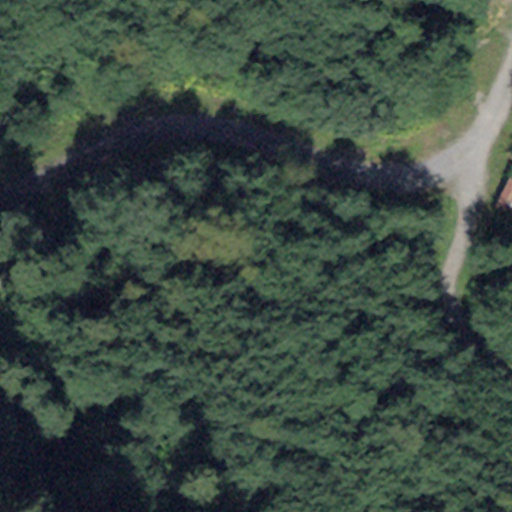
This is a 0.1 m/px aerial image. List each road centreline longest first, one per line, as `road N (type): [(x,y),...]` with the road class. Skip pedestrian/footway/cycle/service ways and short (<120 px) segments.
road 1 (track): [(0,188),(146,140),(439,206)]
road 2 (track): [(439,206),(498,88),(511,41)]
